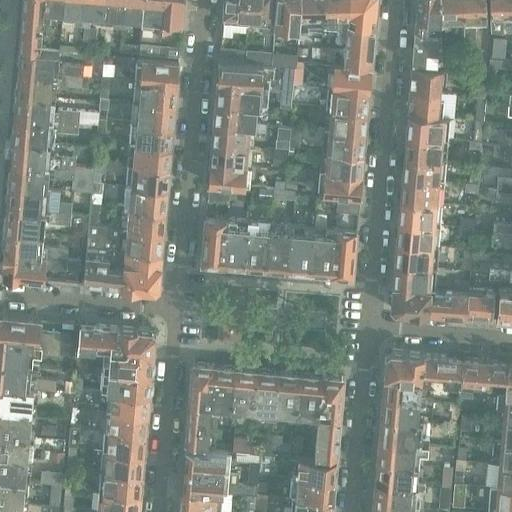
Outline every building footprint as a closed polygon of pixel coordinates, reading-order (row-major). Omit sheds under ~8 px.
[(23,0),(20,47),(21,47),(60,51),(61,38),(41,37),(42,29),(35,28),(36,14),(43,15),(44,0),(23,0)] [(44,0),(43,15),(43,17),(50,18),(51,9),(63,10),(64,0),(44,0)] [(75,20),(83,21),(84,0),(64,0),(63,10),(76,11),(75,20)] [(104,14),(104,0),(84,0),(83,21),(90,21),(91,13),(104,14)] [(104,0),(104,14),(115,15),(114,23),(122,24),(124,0),(104,0)] [(143,18),(144,0),(124,0),(122,24),(131,25),(132,17),(143,18)] [(144,0),(143,18),(154,19),(154,26),(162,27),(164,0),(144,0)] [(164,0),(162,27),(171,28),(172,20),(183,21),(184,0),(164,0)] [(224,0),(223,18),(248,21),(249,0),(224,0)] [(249,0),(248,21),(264,22),(263,32),(270,33),(273,0),(249,0)] [(277,0),(275,27),(299,29),(301,0),(277,0)] [(326,0),(301,0),(299,29),(323,31),(326,0)] [(326,0),(323,31),(347,33),(348,23),(350,0),(326,0)] [(350,0),(348,23),(375,25),(377,0),(350,0)] [(442,20),(441,0),(417,0),(412,63),(444,65),(444,50),(442,20)] [(441,0),(442,20),(453,20),(454,45),(465,44),(463,0),(441,0)] [(463,0),(465,44),(477,44),(476,19),(487,18),(485,0),(463,0)] [(511,0),(489,0),(492,31),(502,32),(511,32),(511,0)] [(348,23),(347,33),(345,61),(372,64),(375,25),(348,23)] [(120,52),(140,53),(140,45),(121,43),(120,52)] [(140,54),(160,56),(161,46),(141,44),(141,45),(140,45),(140,53),(141,53),(140,54)] [(161,46),(160,56),(180,58),(180,47),(161,46)] [(20,70),(84,76),(85,65),(59,63),(60,51),(21,47),(21,50),(19,52),(19,58),(20,60),(20,70)] [(221,48),(220,61),(244,63),(245,50),(221,48)] [(298,56),(308,56),(308,48),(298,48),(298,56)] [(336,49),(326,48),(325,60),(335,60),(336,49)] [(137,79),(177,83),(179,62),(138,58),(137,79)] [(218,82),(263,86),(265,65),(244,63),(220,61),(218,82)] [(328,86),(369,90),(371,68),(330,64),(328,86)] [(410,89),(441,91),(441,84),(445,84),(447,68),(412,65),(410,89)] [(18,93),(56,96),(57,84),(83,86),(84,76),(20,70),(19,81),(16,83),(16,88),(18,91),(18,93)] [(486,83),(486,72),(474,72),(474,83),(486,83)] [(100,97),(109,97),(111,77),(102,77),(100,97)] [(137,79),(135,100),(175,103),(177,83),(137,79)] [(216,100),(259,104),(268,105),(270,86),(263,86),(218,82),(216,100)] [(326,108),(367,111),(369,90),(328,86),(326,108)] [(409,113),(443,115),(444,99),(440,99),(441,91),(410,89),(408,113),(409,113)] [(56,96),(18,93),(17,96),(15,98),(14,103),(16,106),(16,115),(92,122),(98,123),(98,118),(99,112),(55,108),(56,96)] [(476,118),(484,118),(486,95),(479,94),(476,118)] [(109,97),(100,97),(100,98),(101,98),(100,109),(109,110),(110,99),(109,99),(109,97)] [(175,103),(135,100),(133,121),(173,125),(175,103)] [(214,121),(256,125),(266,126),(267,118),(257,117),(259,104),(216,100),(214,121)] [(511,102),(508,102),(508,103),(499,102),(498,112),(511,113),(511,102)] [(325,129),(365,132),(367,111),(326,108),(325,129)] [(407,134),(448,137),(450,116),(443,115),(409,113),(407,134)] [(14,136),(14,138),(52,142),(53,129),(79,131),(80,126),(92,128),(92,122),(16,115),(15,127),(12,129),(12,134),(14,136)] [(98,118),(98,123),(97,131),(106,131),(107,119),(98,118)] [(484,118),(476,118),(474,140),(482,140),(484,118)] [(131,141),(171,145),(173,125),(133,121),(131,141)] [(214,121),(212,142),(255,146),(256,125),(214,121)] [(290,146),(300,147),(302,127),(292,126),(290,146)] [(323,150),(363,153),(365,132),(325,129),(323,150)] [(407,134),(405,155),(446,159),(448,137),(407,134)] [(495,144),(511,145),(511,135),(498,134),(498,140),(487,138),(486,143),(495,144)] [(12,160),(86,168),(87,163),(77,162),(77,156),(51,154),(52,142),(14,138),(14,142),(11,143),(11,149),(13,151),(12,160)] [(276,148),(288,149),(289,140),(276,139),(276,148)] [(131,141),(129,163),(169,167),(171,145),(131,141)] [(210,162),(253,167),(255,146),(212,142),(210,162)] [(511,145),(495,144),(494,154),(511,156),(511,145)] [(363,153),(323,150),(321,171),(362,175),(362,174),(361,174),(363,153)] [(403,176),(444,180),(446,159),(405,155),(403,176)] [(91,191),(92,181),(93,168),(86,168),(12,160),(11,172),(8,174),(8,179),(10,181),(10,183),(48,187),(49,175),(74,177),(73,189),(91,191)] [(253,167),(210,162),(208,183),(251,187),(253,167)] [(127,184),(168,188),(169,167),(129,163),(127,184)] [(102,182),(103,169),(93,168),(92,181),(102,182)] [(362,175),(321,171),(319,193),(360,196),(362,175)] [(401,198),(442,202),(444,180),(403,176),(401,198)] [(511,179),(491,177),(490,188),(511,189),(511,179)] [(92,181),(91,191),(90,202),(101,203),(102,203),(104,183),(102,183),(102,182),(92,181)] [(465,192),(477,193),(478,183),(466,182),(465,192)] [(8,206),(72,212),(73,201),(47,199),(48,187),(10,183),(9,187),(7,189),(7,194),(9,196),(8,206)] [(168,188),(127,184),(125,205),(166,209),(168,188)] [(208,201),(229,203),(230,190),(209,188),(208,201)] [(511,189),(490,188),(488,188),(487,200),(496,201),(496,199),(511,200),(511,189)] [(285,190),(274,189),(273,198),(294,200),(295,190),(285,190)] [(339,210),(358,212),(359,200),(340,198),(339,210)] [(399,219),(440,223),(442,202),(401,198),(399,219)] [(99,224),(101,203),(90,202),(89,223),(99,224)] [(113,225),(164,230),(166,209),(125,205),(123,219),(114,218),(113,225)] [(6,227),(6,229),(44,232),(45,221),(71,223),(72,212),(8,206),(7,217),(4,219),(4,225),(6,227)] [(224,263),(228,218),(206,216),(202,260),(204,263),(223,265),(224,263)] [(244,265),(249,220),(228,218),(224,263),(232,264),(235,266),(240,266),(244,265)] [(397,241),(439,244),(440,223),(399,219),(397,241)] [(271,222),(249,220),(244,265),(253,266),(257,268),(262,268),(266,267),(267,267),(271,222)] [(511,222),(494,221),(493,231),(511,233),(511,222)] [(267,267),(288,269),(292,223),(271,222),(267,267)] [(89,223),(87,244),(162,252),(164,230),(113,225),(99,224),(89,223)] [(292,223),(288,269),(292,271),(297,271),(301,270),(310,271),(314,225),(292,223)] [(474,226),(461,224),(460,235),(473,236),(474,226)] [(331,273),(336,227),(314,225),(310,271),(314,273),(319,273),(322,272),(331,273)] [(336,227),(331,273),(331,274),(350,276),(353,273),(357,229),(336,227)] [(4,251),(68,257),(69,246),(43,244),(44,232),(6,229),(6,232),(3,234),(3,239),(5,242),(4,251)] [(511,233),(493,231),(492,243),(511,244),(511,233)] [(439,244),(397,241),(395,262),(437,266),(439,244)] [(162,252),(87,244),(83,282),(122,285),(122,286),(140,288),(155,290),(155,289),(159,286),(160,286),(161,264),(162,252)] [(462,268),(470,268),(472,248),(464,247),(462,268)] [(68,257),(4,251),(3,263),(0,265),(0,270),(2,272),(2,275),(44,279),(45,279),(46,266),(67,268),(68,257)] [(392,284),(435,287),(437,266),(395,262),(393,284),(392,284)] [(511,276),(511,266),(491,264),(490,275),(511,276)] [(457,280),(456,289),(468,290),(469,286),(469,281),(457,280)] [(435,287),(392,284),(392,290),(391,290),(390,305),(392,305),(394,309),(394,310),(409,311),(409,310),(428,312),(428,311),(433,312),(434,295),(435,287)] [(468,290),(466,314),(466,315),(492,318),(494,288),(469,286),(468,290)] [(433,312),(466,314),(468,290),(456,289),(452,289),(451,296),(434,295),(433,312)] [(511,289),(498,289),(496,318),(511,320),(511,289)] [(0,338),(73,344),(74,334),(41,331),(40,332),(41,318),(0,314),(0,338)] [(106,348),(154,352),(154,347),(155,347),(156,333),(155,333),(152,329),(152,328),(137,327),(118,325),(118,326),(80,323),(77,345),(106,348)] [(73,344),(0,338),(0,360),(32,363),(33,351),(39,352),(39,353),(72,356),(73,344)] [(154,352),(106,348),(104,367),(151,372),(153,353),(154,353),(154,352)] [(385,375),(427,378),(460,380),(463,357),(424,353),(405,351),(405,350),(391,349),(391,350),(387,353),(385,353),(384,375),(385,375)] [(508,361),(463,357),(460,380),(488,383),(488,375),(506,376),(508,361)] [(0,383),(38,388),(56,389),(57,379),(36,377),(36,378),(31,377),(32,363),(0,360),(0,383)] [(189,401),(211,403),(215,366),(215,364),(195,362),(192,364),(189,401)] [(211,407),(234,409),(237,368),(235,368),(231,365),(226,365),(222,367),(215,366),(211,403),(211,407)] [(104,367),(102,389),(108,389),(149,393),(151,372),(104,367)] [(234,409),(255,411),(258,369),(257,369),(253,367),(247,367),(244,368),(237,368),(234,409)] [(258,369),(255,411),(276,413),(280,371),(271,371),(268,368),(262,368),(258,369)] [(283,370),(280,371),(276,413),(298,415),(302,373),(301,373),(292,372),(288,370),(283,370)] [(298,415),(319,416),(319,413),(323,373),(322,373),(322,375),(314,374),(310,372),(304,372),(302,373),(298,415)] [(323,373),(319,413),(341,415),(344,378),(341,375),(323,373)] [(383,395),(433,399),(433,391),(426,391),(427,378),(385,375),(385,377),(383,378),(383,383),(384,385),(383,395)] [(75,378),(75,380),(74,386),(84,387),(84,379),(75,378)] [(74,391),(74,386),(75,380),(66,379),(65,390),(74,391)] [(0,406),(36,409),(38,388),(0,383),(0,406)] [(95,408),(107,409),(148,413),(149,393),(108,389),(102,389),(91,387),(90,397),(96,398),(95,408)] [(460,390),(459,397),(473,398),(473,391),(460,390)] [(504,410),(503,417),(511,417),(511,394),(505,394),(505,395),(498,394),(497,409),(504,410)] [(382,417),(423,420),(424,407),(432,408),(433,399),(383,395),(383,407),(381,408),(381,413),(382,415),(382,417)] [(211,403),(189,401),(186,442),(208,444),(211,407),(211,403)] [(450,423),(457,423),(459,402),(450,401),(449,410),(451,410),(450,423)] [(0,432),(34,436),(36,409),(0,406),(0,432)] [(107,409),(105,429),(146,433),(148,413),(107,409)] [(319,413),(319,416),(315,453),(337,455),(341,415),(319,413)] [(461,430),(471,431),(473,415),(462,414),(461,430)] [(380,438),(429,442),(430,434),(422,434),(423,420),(382,417),(381,419),(380,421),(379,426),(381,428),(380,438)] [(511,417),(503,417),(501,440),(511,441),(511,417)] [(41,434),(56,436),(57,426),(42,424),(41,434)] [(69,446),(77,447),(79,427),(70,426),(69,446)] [(103,449),(145,452),(146,433),(105,429),(103,449)] [(0,454),(32,458),(34,436),(0,432),(0,454)] [(296,435),(294,452),(302,453),(304,436),(296,435)] [(235,436),(235,449),(249,450),(250,436),(235,436)] [(429,442),(380,438),(379,449),(377,451),(377,456),(378,458),(378,460),(419,463),(420,451),(428,452),(429,442)] [(499,455),(499,463),(511,463),(511,441),(501,440),(494,440),(493,455),(499,455)] [(273,442),(273,444),(273,451),(291,453),(292,444),(273,442)] [(273,451),(273,444),(262,443),(261,448),(251,447),(251,453),(262,455),(272,455),(273,451)] [(75,467),(77,447),(69,446),(67,466),(75,467)] [(460,447),(459,459),(466,460),(467,448),(460,447)] [(258,494),(258,486),(249,485),(239,484),(239,474),(225,473),(227,451),(185,448),(181,488),(223,492),(224,492),(248,494),(258,495),(258,494)] [(101,469),(143,473),(145,452),(103,449),(101,469)] [(51,460),(64,461),(65,452),(51,451),(51,460)] [(0,477),(29,480),(30,480),(32,458),(0,454),(0,477)] [(262,455),(260,473),(273,474),(275,456),(272,455),(262,455)] [(293,476),(335,479),(337,459),(294,455),(293,476)] [(376,481),(425,485),(426,477),(418,476),(419,463),(378,460),(378,462),(376,463),(376,468),(377,470),(376,481)] [(258,486),(260,464),(250,463),(249,485),(258,486)] [(497,486),(511,487),(511,463),(499,463),(497,486)] [(74,486),(75,486),(77,467),(75,467),(67,466),(65,486),(74,486)] [(444,467),(442,487),(451,487),(453,467),(444,467)] [(41,481),(62,483),(64,471),(42,469),(41,481)] [(143,473),(101,469),(100,489),(141,492),(143,473)] [(291,496),(292,496),(333,500),(335,479),(293,476),(291,496)] [(0,499),(27,502),(29,480),(0,477),(0,499)] [(374,503),(415,506),(417,493),(424,494),(425,485),(376,481),(375,492),(374,493),(373,499),(374,501),(374,503)] [(52,483),(50,504),(51,504),(59,505),(61,484),(52,483)] [(63,505),(76,506),(77,499),(73,498),(74,486),(65,486),(63,505)] [(511,487),(497,486),(495,509),(511,510),(511,487)] [(180,508),(220,511),(221,511),(223,492),(181,488),(180,508)] [(98,508),(139,511),(141,492),(100,489),(98,508)] [(246,511),(256,511),(258,495),(248,494),(246,511)] [(258,495),(256,511),(267,511),(268,495),(258,494),(258,495)] [(332,511),(333,500),(292,496),(291,509),(285,509),(284,511),(332,511)] [(26,511),(27,502),(0,499),(0,511),(26,511)] [(372,511),(415,511),(415,506),(374,503),(374,505),(373,506),(372,511)]
